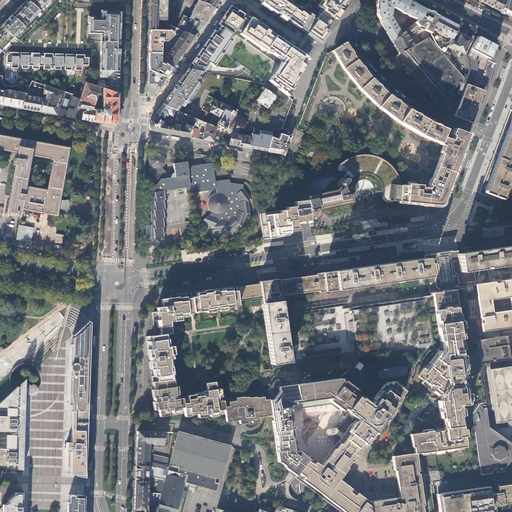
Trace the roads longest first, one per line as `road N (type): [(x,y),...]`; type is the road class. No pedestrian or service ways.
road 1 (residential): [(303,250),(444,227),(460,209),(489,133)]
road 2 (residential): [(489,133),(429,109),(387,79),(355,36),(363,0)]
road 3 (primary): [(107,295),(97,483)]
road 4 (residential): [(125,279),(146,284),(280,264),(279,254)]
road 5 (residential): [(279,254),(125,279)]
road 6 (residential): [(134,136),(284,163)]
road 7 (residential): [(226,0),(155,105),(132,105)]
road 8 (primary): [(123,426),(125,279)]
road 9 (primary): [(125,279),(134,136)]
road 10 (primary): [(125,136),(106,275)]
road 11 (tertiary): [(0,114),(125,136)]
